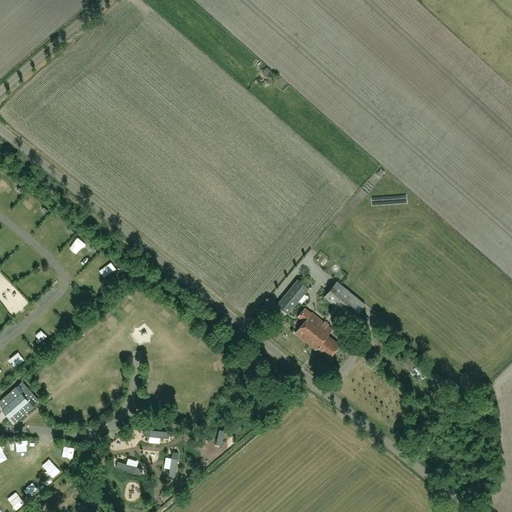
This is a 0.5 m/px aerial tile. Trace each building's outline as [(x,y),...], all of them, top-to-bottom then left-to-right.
[(29,201),(26,207),(38,212),(40,207),(29,201)] [(58,236),(65,229),(57,222),(50,228),(58,236)] [(8,269),(15,276),(22,269),(15,262),(8,269)] [(111,270),(97,278),(101,285),(115,277),(111,270)] [(309,288),(298,279),(277,304),(288,313),(309,288)] [(365,305),(337,282),(325,297),(352,320),(365,305)] [(28,295),(33,293),(29,283),(24,285),(28,295)] [(143,305),(152,311),(160,298),(151,292),(143,305)] [(71,299),(67,302),(75,313),(79,310),(71,299)] [(131,316),(138,310),(127,299),(120,305),(131,316)] [(311,313),(305,308),(298,317),(304,322),(295,333),(316,350),(317,348),(329,358),(340,345),(327,335),(332,329),(312,313),(311,313)] [(108,330),(116,325),(109,316),(102,321),(108,330)] [(45,329),(39,336),(44,341),(51,334),(45,329)] [(86,335),(94,342),(99,335),(92,329),(86,335)] [(203,333),(194,343),(201,350),(210,340),(203,333)] [(43,373),(53,383),(60,376),(50,366),(43,373)] [(112,367),(112,379),(122,379),(122,367),(112,367)] [(162,369),(151,370),(151,379),(162,379),(162,369)] [(22,381),(0,400),(0,405),(2,408),(4,407),(12,416),(10,417),(16,423),(40,402),(22,381)] [(225,429),(219,428),(216,443),(222,444),(225,429)] [(150,436),(160,437),(169,438),(169,432),(144,429),(143,430),(143,434),(143,435),(150,436)] [(43,437),(43,445),(54,444),(53,436),(43,437)] [(23,441),(23,456),(32,456),(33,441),(23,441)] [(61,452),(67,465),(77,460),(70,447),(61,452)] [(172,452),(171,459),(169,469),(168,477),(175,478),(178,453),(178,452),(174,451),(172,452)] [(117,461),(115,467),(140,475),(141,474),(142,470),(142,469),(136,467),(126,464),(117,461)] [(53,464),(45,470),(52,479),(60,472),(53,464)] [(35,475),(27,479),(33,490),(41,486),(35,475)] [(17,492),(9,500),(16,507),(24,499),(17,492)]
